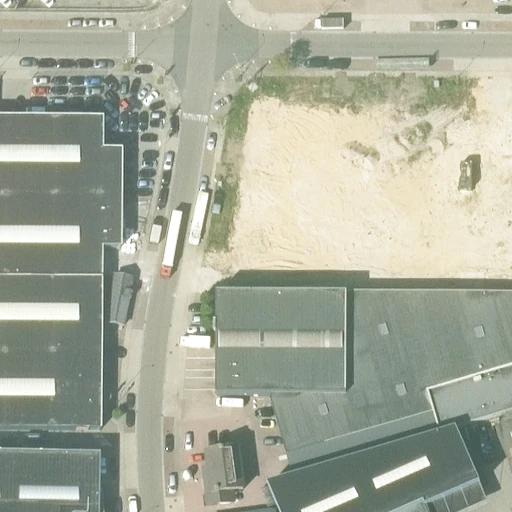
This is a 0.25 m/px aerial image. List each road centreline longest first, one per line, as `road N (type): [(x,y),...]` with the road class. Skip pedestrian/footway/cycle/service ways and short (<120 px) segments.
road 1 (unclassified): [(151,511),(150,376),(209,41)]
road 2 (unclassified): [(209,41),(511,43)]
road 3 (unclassified): [(0,41),(209,41)]
